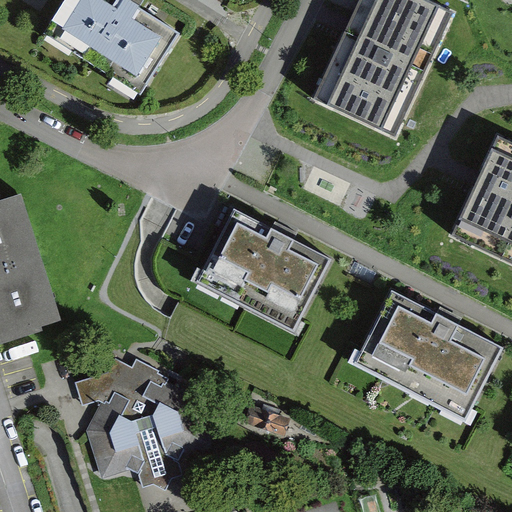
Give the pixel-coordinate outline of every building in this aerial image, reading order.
[(106,0),(69,0),(34,54),(131,118),(178,47),(106,0)] [(438,0),(338,0),(306,75),(332,86),(325,102),(371,122),(378,106),(404,117),(448,15),(434,9),(438,0)] [(511,118),(509,118),(492,156),(474,149),(463,174),(446,215),(475,227),(469,241),(511,258),(511,118)] [(0,342),(60,324),(21,198),(0,204),(0,342)] [(293,327),(330,252),(233,205),(196,280),(293,327)] [(467,413),(503,339),(393,286),(357,360),(467,413)] [(108,375),(75,386),(82,409),(100,403),(102,405),(87,432),(101,481),(130,473),(139,478),(143,491),(154,487),(166,492),(171,482),(183,479),(179,465),(185,454),(211,447),(196,401),(167,387),(167,383),(157,378),(159,374),(153,370),(137,361),(133,369),(116,360),(108,375)]
